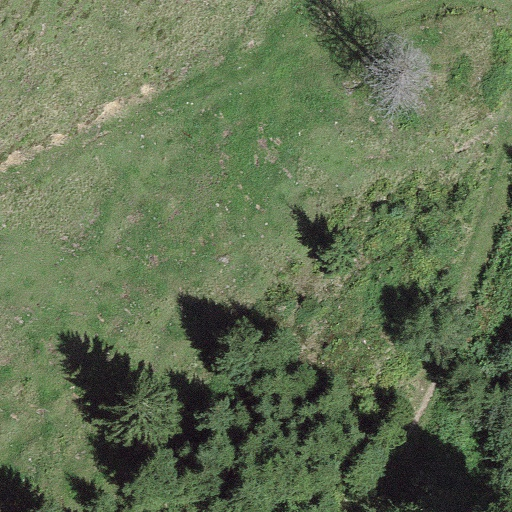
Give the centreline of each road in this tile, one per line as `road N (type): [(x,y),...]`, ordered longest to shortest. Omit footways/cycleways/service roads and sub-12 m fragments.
road 1 (track): [(0,173),(58,154),(288,44),(410,0)]
road 2 (track): [(511,186),(421,428),(377,511)]
